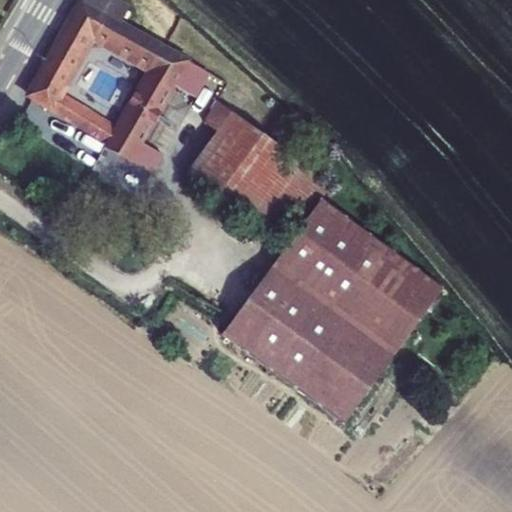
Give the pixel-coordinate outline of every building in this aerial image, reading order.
[(92,40),(151,73),(117,130),(107,148),(152,174),(162,156),(141,143),(174,85),(195,98),(209,74),(120,23),(129,10),(112,0),(85,0),(28,96),(60,118),(71,100),(61,94),(92,40)] [(117,130),(71,100),(60,118),(107,148),(117,130)] [(231,114),(216,103),(203,121),(218,133),(231,114)] [(218,133),(185,177),(263,235),(281,211),(310,172),(231,114),(218,133)] [(329,188),(310,172),(281,211),(301,226),(321,200),(329,188)] [(301,226),(221,336),(343,425),(442,290),(321,200),(301,226)]
